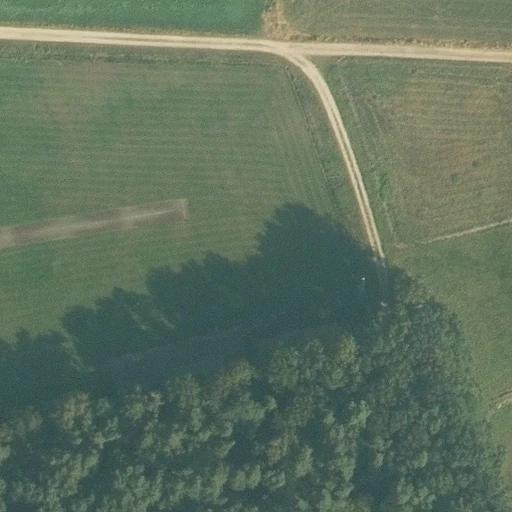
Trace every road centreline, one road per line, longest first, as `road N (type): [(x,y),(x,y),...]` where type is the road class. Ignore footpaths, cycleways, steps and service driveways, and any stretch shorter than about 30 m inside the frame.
road 1 (track): [(0,36),(511,61)]
road 2 (track): [(296,53),(362,200),(395,340),(455,511)]
